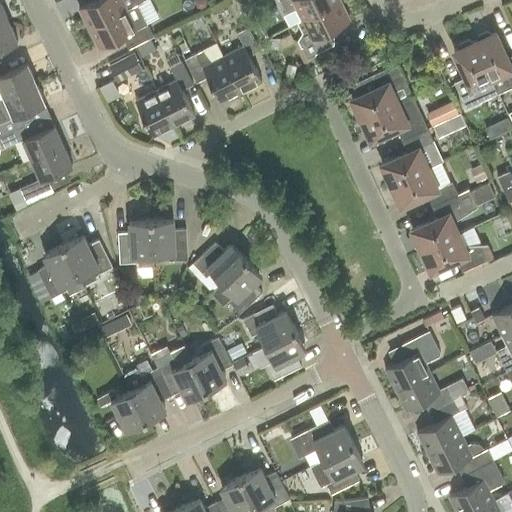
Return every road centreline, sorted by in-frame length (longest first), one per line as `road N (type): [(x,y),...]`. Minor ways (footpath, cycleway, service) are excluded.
road 1 (residential): [(155,165),(317,81),(419,300),(335,340)]
road 2 (residential): [(335,340),(261,203),(155,165)]
road 3 (residential): [(130,470),(345,361)]
road 4 (residential): [(143,164),(107,149),(32,0)]
road 5 (residential): [(417,511),(345,361)]
road 6 (residential): [(14,230),(143,164)]
